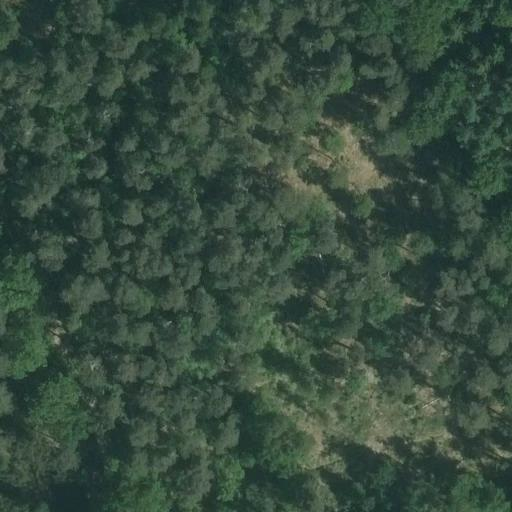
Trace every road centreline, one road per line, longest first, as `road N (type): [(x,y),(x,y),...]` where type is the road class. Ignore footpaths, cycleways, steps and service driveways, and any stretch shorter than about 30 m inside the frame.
road 1 (track): [(0,190),(137,511)]
road 2 (track): [(511,218),(426,50),(420,0)]
